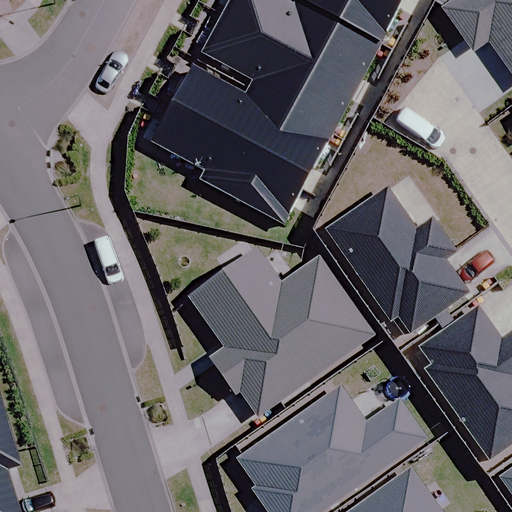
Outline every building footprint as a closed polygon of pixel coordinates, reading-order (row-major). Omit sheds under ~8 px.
[(305,0),(297,0),(294,5),(284,0),(227,0),(221,12),(357,85),(381,41),(305,0)] [(305,0),(381,41),(403,0),(305,0)] [(485,41),(511,77),(511,0),(455,0),(442,10),(471,51),(485,41)] [(221,12),(199,52),(253,81),(249,88),(331,132),(357,85),(221,12)] [(331,132),(249,88),(244,97),(190,68),(171,103),(307,177),(331,132)] [(171,103),(149,144),(203,173),(198,180),(281,224),(307,177),(171,103)] [(388,186),(323,232),(388,322),(395,317),(408,334),(465,294),(388,186)] [(254,249),(188,296),(225,347),(209,359),(234,394),(238,391),(257,418),(373,335),(318,258),(280,285),(254,249)] [(475,307),(417,348),(430,367),(424,372),(488,461),(511,444),(511,339),(509,335),(500,341),(475,307)] [(337,388),(237,460),(257,488),(253,491),(268,511),(321,511),(424,439),(397,401),(363,425),(337,388)] [(17,466),(0,413),(0,511),(18,511),(5,470),(17,466)] [(511,470),(500,479),(511,494),(511,470)] [(437,511),(408,471),(350,511),(437,511)]
